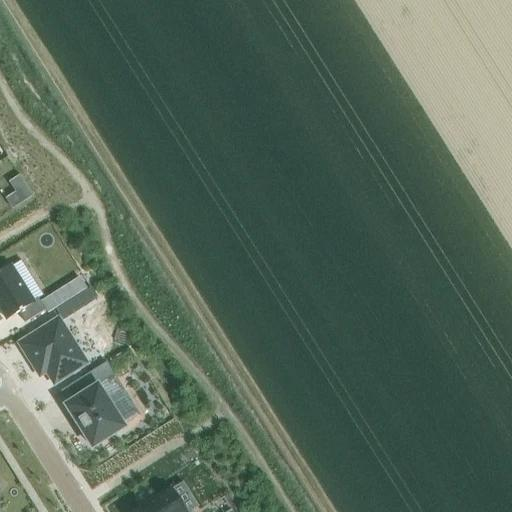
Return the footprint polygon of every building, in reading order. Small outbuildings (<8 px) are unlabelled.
[(10,266),(0,271),(0,310),(7,321),(18,313),(25,323),(45,311),(38,299),(33,302),(10,266)] [(90,288),(76,296),(96,327),(109,318),(90,288)] [(57,323),(27,342),(33,352),(29,355),(40,373),(47,369),(55,381),(83,363),(57,323)] [(97,386),(65,406),(74,421),(82,434),(83,433),(92,448),(123,428),(97,386)] [(184,511),(170,489),(133,511),(191,511),(189,511),(184,511)]
